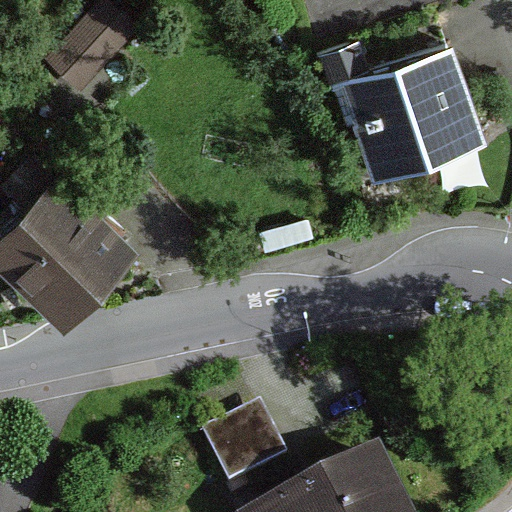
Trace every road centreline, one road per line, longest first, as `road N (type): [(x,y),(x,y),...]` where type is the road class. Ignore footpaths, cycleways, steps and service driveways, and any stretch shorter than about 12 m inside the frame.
road 1 (residential): [(511,283),(482,272),(404,278),(71,350)]
road 2 (residential): [(71,350),(0,511)]
